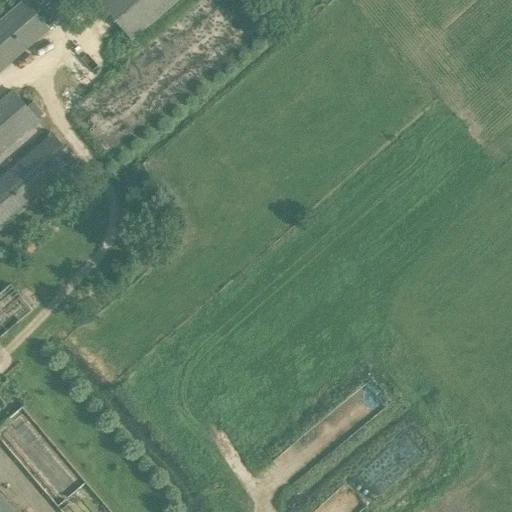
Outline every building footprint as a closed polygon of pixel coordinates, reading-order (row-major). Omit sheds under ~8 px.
[(180,0),(96,0),(132,41),(180,0)] [(26,1),(0,23),(0,72),(50,30),(26,1)] [(0,153),(38,121),(37,119),(44,113),(34,101),(27,107),(14,92),(0,103),(0,153)] [(0,232),(78,165),(54,137),(0,182),(0,232)] [(0,291),(0,327),(16,313),(21,319),(35,306),(12,281),(0,291)] [(16,511),(0,492),(0,511),(16,511)]
